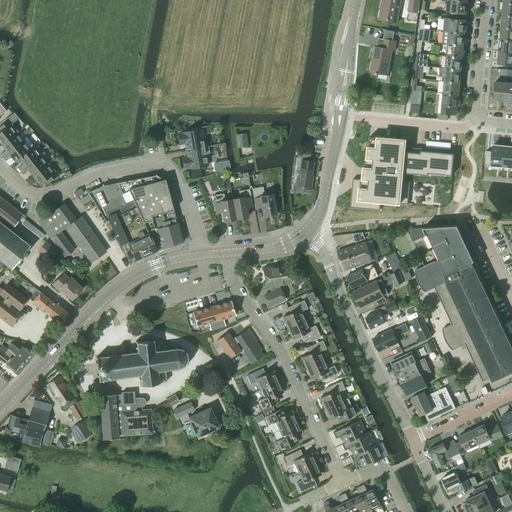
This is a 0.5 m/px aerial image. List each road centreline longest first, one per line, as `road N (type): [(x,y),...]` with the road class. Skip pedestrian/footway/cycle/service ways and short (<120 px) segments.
road 1 (residential): [(200,256),(163,162),(121,165),(43,198),(0,168)]
road 2 (residential): [(341,484),(224,254)]
road 3 (unclassified): [(412,442),(307,233)]
road 4 (tertiary): [(0,408),(106,296)]
road 5 (residential): [(511,124),(484,121),(475,111),(485,0)]
